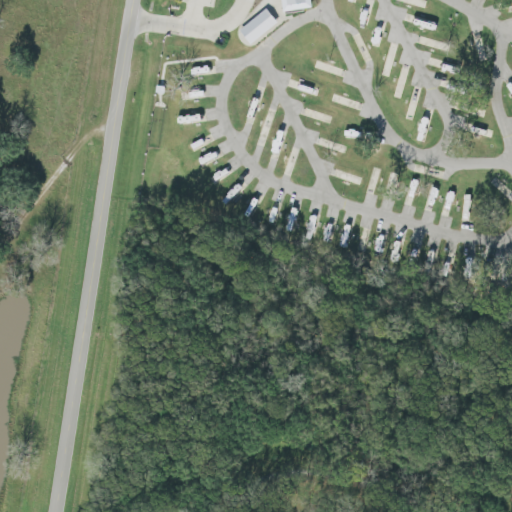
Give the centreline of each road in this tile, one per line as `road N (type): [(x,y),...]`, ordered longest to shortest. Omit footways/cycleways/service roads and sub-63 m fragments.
road 1 (tertiary): [(79,363),(133,0)]
road 2 (track): [(0,249),(92,137),(114,128)]
road 3 (tertiary): [(56,511),(79,363)]
